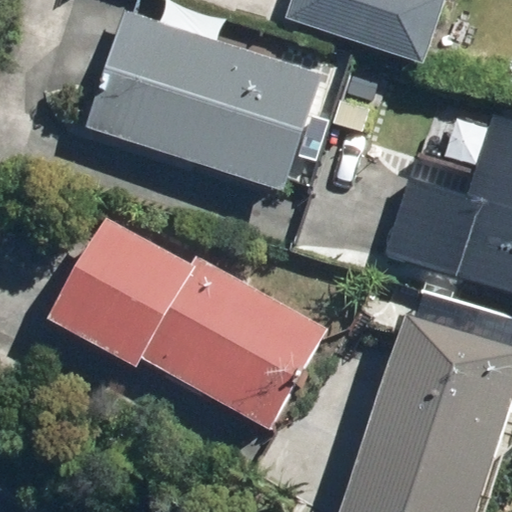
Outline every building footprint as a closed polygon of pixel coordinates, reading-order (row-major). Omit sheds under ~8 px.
[(289,0),(282,21),(424,69),(447,0),(289,0)] [(325,77),(125,8),(71,163),(176,200),(189,162),(284,195),(325,77)] [(419,169),(397,261),(511,288),(511,116),(498,113),(481,184),(419,169)] [(105,219),(46,321),(137,374),(144,362),(271,434),(330,331),(205,260),(198,272),(105,219)] [(480,511),(511,415),(511,352),(409,319),(347,511),(480,511)]
